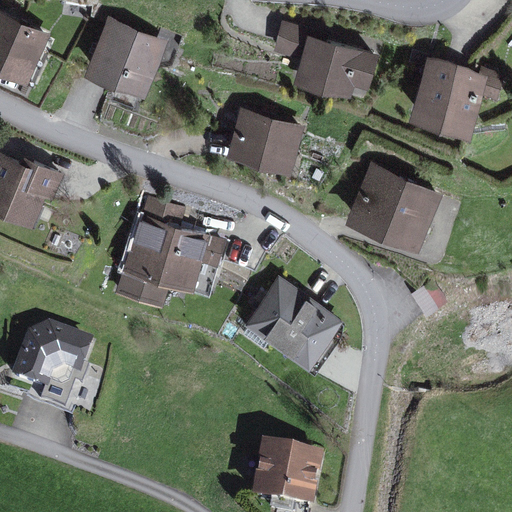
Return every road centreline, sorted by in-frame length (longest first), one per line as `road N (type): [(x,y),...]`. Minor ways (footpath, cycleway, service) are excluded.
road 1 (residential): [(352,511),(379,328),(351,268),(278,212),(0,104)]
road 2 (residential): [(199,511),(111,469),(0,431)]
